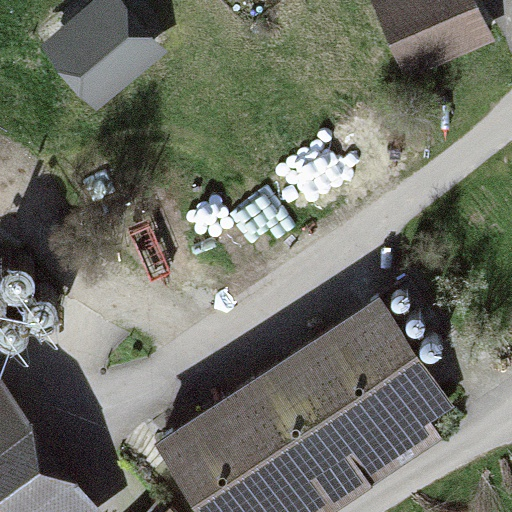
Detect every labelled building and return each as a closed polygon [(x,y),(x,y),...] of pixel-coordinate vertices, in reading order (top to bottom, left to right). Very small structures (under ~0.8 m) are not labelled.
[(124,0),(98,0),(31,53),(96,135),(179,68),(124,0)] [(381,0),(410,67),(491,33),(476,0),(381,0)] [(409,331),(440,310),(411,267),(167,426),(222,511),(258,511),(428,402),(448,389),(409,331)] [(0,511),(63,511),(84,495),(0,386),(0,511)] [(182,511),(163,490),(139,511),(182,511)]
